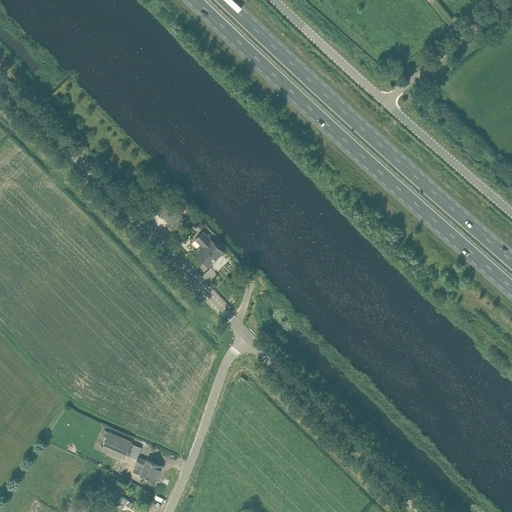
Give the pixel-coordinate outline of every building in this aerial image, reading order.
[(169,222),(179,213),(167,201),(156,211),(162,218),(164,217),(169,222)] [(169,222),(168,224),(175,231),(187,219),(180,212),(179,213),(169,222)] [(209,267),(224,251),(211,239),(203,231),(195,239),(201,244),(194,251),(209,267)] [(108,432),(101,448),(124,458),(131,441),(108,432)] [(140,456),(140,445),(132,445),(132,456),(140,456)] [(162,467),(162,466),(147,460),(146,461),(138,458),(135,464),(143,467),(140,474),(147,477),(145,481),(155,485),(159,474),(159,472),(161,466),(162,467)]
